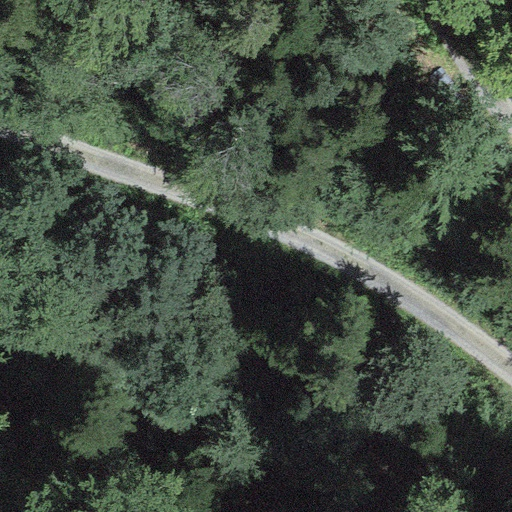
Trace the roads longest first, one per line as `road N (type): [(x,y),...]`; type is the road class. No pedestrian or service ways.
road 1 (track): [(0,124),(333,269),(511,403)]
road 2 (track): [(511,130),(451,70),(417,0)]
